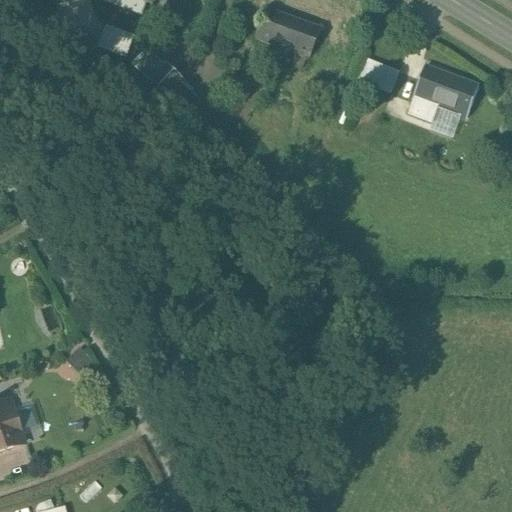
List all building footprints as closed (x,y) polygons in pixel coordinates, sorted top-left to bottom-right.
[(146,1),(142,0),(124,0),(122,6),(141,13),(146,1)] [(320,30),(267,10),(256,40),(309,60),(320,30)] [(136,48),(104,30),(95,47),(127,64),(136,48)] [(369,58),(359,80),(391,94),(401,72),(369,58)] [(206,103),(173,66),(153,83),(186,120),(206,103)] [(477,89),(424,69),(413,99),(436,108),(466,119),(477,89)] [(436,108),(413,99),(407,113),(431,123),(436,108)] [(396,118),(384,115),(378,134),(397,140),(402,126),(394,124),(396,118)] [(0,406),(0,453),(22,446),(17,433),(19,432),(15,418),(12,418),(7,404),(0,406)]
